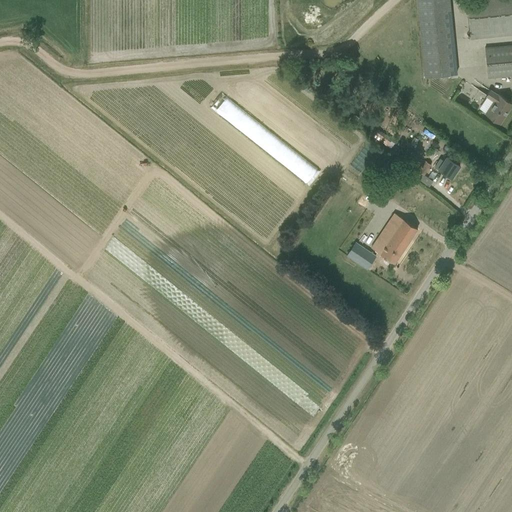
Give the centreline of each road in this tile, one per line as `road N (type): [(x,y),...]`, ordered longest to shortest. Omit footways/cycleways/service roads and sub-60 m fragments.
road 1 (unclassified): [(279,511),(511,161)]
road 2 (unknown): [(86,69),(328,53),(406,0)]
